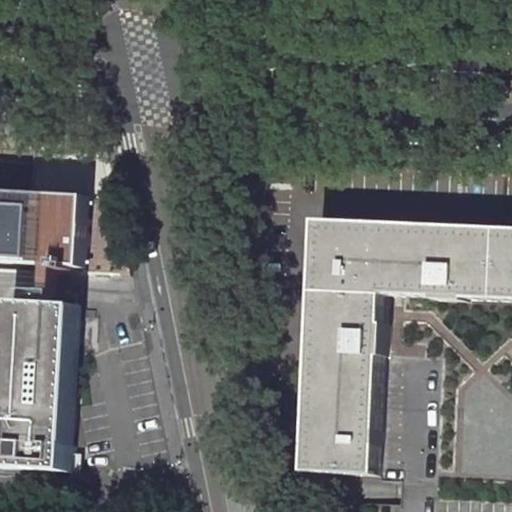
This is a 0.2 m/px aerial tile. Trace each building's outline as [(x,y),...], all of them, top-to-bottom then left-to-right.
[(0,259),(63,263),(63,272),(80,273),(80,264),(88,265),(92,199),(0,194),(0,259)] [(389,326),(390,298),(398,298),(439,299),(439,301),(471,303),(471,300),(511,302),(511,241),(503,241),(503,231),(322,223),(319,294),(317,345),(327,345),(326,372),(315,371),(311,474),(382,477),(387,359),(390,359),(390,344),(392,326),(389,326)] [(511,241),(511,231),(503,231),(503,241),(511,241)] [(76,310),(22,306),(14,444),(7,443),(5,468),(75,473),(76,447),(68,447),(76,310)] [(327,345),(317,345),(315,371),(326,372),(327,345)]
